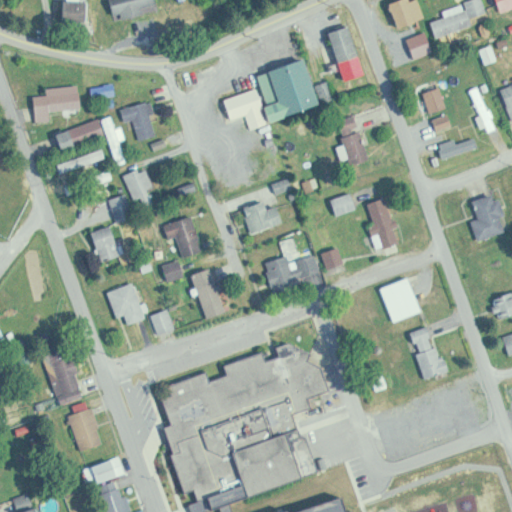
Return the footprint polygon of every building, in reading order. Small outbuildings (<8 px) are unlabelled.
[(65,0),(66,22),(91,22),(90,0),(65,0)] [(104,0),(106,11),(116,10),(120,18),(140,14),(139,8),(152,4),(150,0),(104,0)] [(423,0),(401,0),(393,3),(400,26),(429,17),(423,0)] [(476,26),(473,17),(489,12),(485,0),(476,0),(446,9),(448,17),(434,21),(438,37),(476,26)] [(511,0),(499,0),(503,11),(511,8),(511,0)] [(333,32),(348,80),(369,73),(353,25),(333,32)] [(263,87),(222,100),(229,121),(250,115),(253,127),(324,105),(310,58),(259,74),(263,87)] [(511,83),(497,90),(510,122),(511,121),(511,83)] [(85,107),(83,85),(50,88),(51,94),(36,96),(39,122),(54,120),(53,110),(85,107)] [(117,96),(117,85),(96,85),(96,96),(117,96)] [(426,92),(433,113),(450,107),(443,86),(426,92)] [(127,122),(137,120),(142,140),(162,135),(152,101),(123,109),(127,122)] [(72,128),(77,146),(111,136),(119,165),(130,162),(123,140),(126,139),(118,114),(72,128)] [(455,125),(452,114),(436,119),(439,130),(455,125)] [(354,164),(372,159),(360,116),(341,121),(348,146),(343,148),(346,159),(352,157),(354,164)] [(480,146),(476,134),(441,146),(446,158),(480,146)] [(149,166),(128,173),(138,202),(155,197),(152,190),(157,189),(149,166)] [(334,199),(340,215),(360,208),(354,191),(334,199)] [(469,200),(489,193),(491,198),(497,197),(504,214),(498,217),(502,231),(477,241),(469,220),(474,219),(469,200)] [(112,199),(119,222),(135,217),(128,194),(112,199)] [(371,202),(378,224),(373,226),(381,249),(403,242),(388,197),(371,202)] [(240,208),(249,234),(282,224),(275,205),(263,209),(261,200),(240,208)] [(337,241),(324,209),(315,213),(328,244),(337,241)] [(168,223),(172,239),(180,237),(186,256),(207,250),(196,214),(168,223)] [(105,261),(125,254),(114,224),(94,231),(105,261)] [(325,252),(331,268),(347,261),(342,246),(325,252)] [(276,288),(325,275),(319,254),(294,260),(292,254),(268,260),(276,288)] [(166,265),(172,281),(188,275),(183,259),(166,265)] [(229,311),(215,266),(196,272),(210,318),(229,311)] [(385,288),(397,320),(424,309),(411,277),(385,288)] [(103,292),(112,318),(119,315),(124,324),(143,319),(141,312),(146,312),(142,301),(138,304),(130,281),(103,292)] [(511,315),(511,292),(497,296),(501,318),(511,315)] [(177,329),(172,308),(155,313),(161,334),(177,329)] [(414,331),(428,378),(453,370),(449,356),(443,358),(432,326),(414,331)] [(165,396),(175,423),(168,426),(177,452),(174,453),(186,486),(190,486),(191,489),(197,487),(202,500),(244,483),(250,498),(324,471),(312,436),(305,437),(297,414),(317,407),(313,398),(335,390),(326,364),(313,358),(315,352),(294,341),(281,346),(284,354),(269,359),(266,350),(227,364),(230,373),(215,378),(212,370),(171,384),(174,393),(165,396)] [(89,396),(74,346),(52,352),(61,380),(56,382),(63,403),(89,396)] [(471,397),(463,399),(457,379),(438,385),(450,425),(478,416),(471,397)] [(72,414),(83,450),(106,443),(95,407),(72,414)] [(128,472),(122,455),(87,468),(93,484),(128,472)] [(101,487),(110,511),(133,511),(122,479),(101,487)] [(511,511),(511,496),(503,496),(503,483),(487,483),(486,511),(511,511)] [(21,511),(41,511),(36,493),(18,499),(21,511)]
